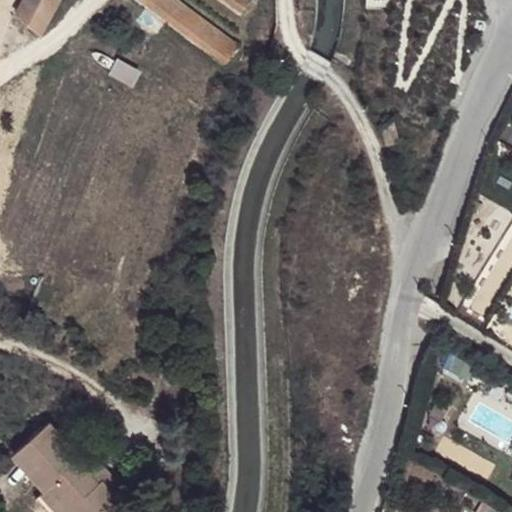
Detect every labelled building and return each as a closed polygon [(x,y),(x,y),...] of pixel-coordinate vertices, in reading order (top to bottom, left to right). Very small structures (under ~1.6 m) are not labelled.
[(56,0),(23,0),(16,13),(40,31),(56,0)] [(239,46),(178,0),(145,0),(226,62),(239,46)] [(247,0),(228,0),(240,9),(247,0)] [(346,53),(339,50),(336,62),(342,64),(346,53)] [(92,472),(95,469),(54,420),(15,455),(47,492),(51,489),(69,511),(74,506),(78,511),(104,511),(119,498),(104,480),(100,483),(92,472)] [(104,480),(95,469),(92,472),(100,483),(104,480)] [(51,489),(47,492),(39,499),(50,511),(78,511),(74,506),(69,511),(51,489)]
